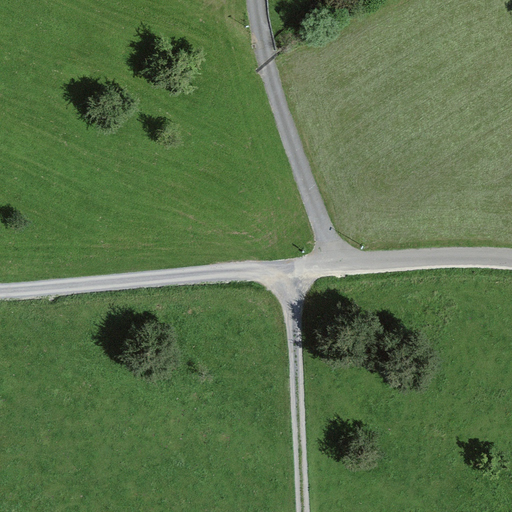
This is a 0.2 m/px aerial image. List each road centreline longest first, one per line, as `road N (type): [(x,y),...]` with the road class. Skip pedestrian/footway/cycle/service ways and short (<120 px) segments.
road 1 (residential): [(511,261),(330,265),(266,64),(259,0)]
road 2 (track): [(330,265),(0,291)]
road 3 (track): [(289,268),(303,511)]
